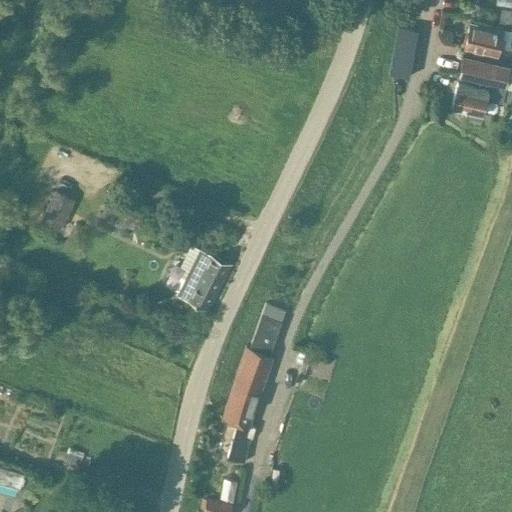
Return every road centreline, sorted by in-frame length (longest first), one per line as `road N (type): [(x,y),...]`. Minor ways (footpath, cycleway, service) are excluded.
road 1 (unclassified): [(242,511),(282,349),(401,125),(420,74),(429,0)]
road 2 (tertiary): [(169,511),(206,355),(342,65),(362,0)]
